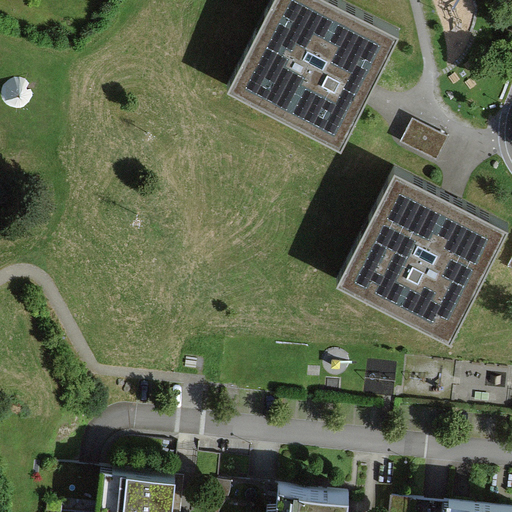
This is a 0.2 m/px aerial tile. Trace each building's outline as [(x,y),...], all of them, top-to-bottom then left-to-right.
[(335,0),(265,0),(223,83),(342,142),(369,89),(398,32),(335,0)] [(400,137),(436,155),(449,130),(412,112),(400,137)] [(395,174),(341,280),(451,335),(504,229),(395,174)] [(105,459),(100,511),(167,511),(171,465),(105,459)] [(275,473),(271,511),(345,511),(348,479),(275,473)] [(511,511),(511,503),(424,494),(422,511),(511,511)]
